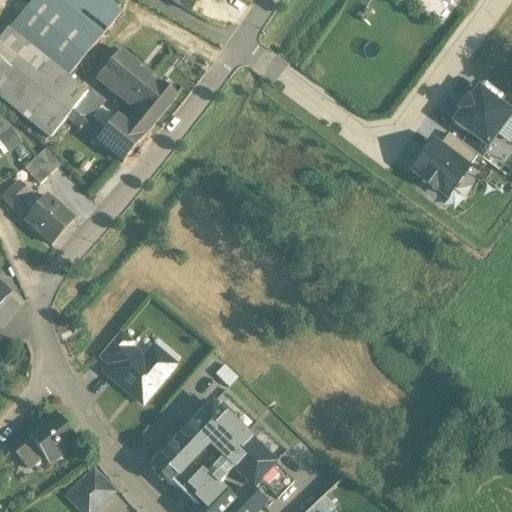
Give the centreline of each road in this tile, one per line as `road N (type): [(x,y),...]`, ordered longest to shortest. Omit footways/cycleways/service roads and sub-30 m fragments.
road 1 (residential): [(239,44),(135,184),(36,292),(32,312),(47,369),(99,450),(158,511)]
road 2 (residential): [(239,44),(360,134),(410,126),(501,0)]
